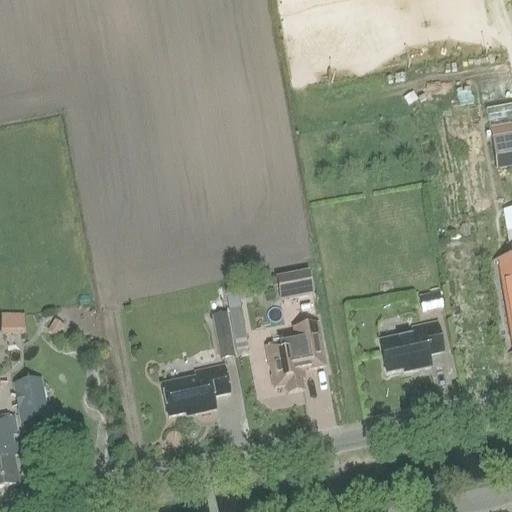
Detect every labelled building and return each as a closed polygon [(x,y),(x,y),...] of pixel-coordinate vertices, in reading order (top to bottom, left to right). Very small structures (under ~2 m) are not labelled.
[(511,258),(500,261),(511,331),(511,258)] [(308,273),(276,279),(280,302),(312,297),(308,273)] [(439,294),(419,298),(421,309),(441,305),(439,294)] [(4,313),(4,334),(28,335),(29,313),(4,313)] [(54,322),(47,333),(57,339),(64,328),(54,322)] [(286,388),(288,396),(303,393),(301,381),(305,380),(303,372),(302,372),(301,368),(308,366),(309,372),(326,369),(318,325),(292,330),(295,344),(266,349),(273,390),(286,388)] [(379,344),(386,375),(412,369),(413,372),(431,368),(428,357),(443,354),(437,325),(413,330),(414,336),(379,344)] [(234,342),(236,354),(248,352),(246,340),(234,342)] [(161,387),(168,419),(195,413),(195,416),(216,412),(213,399),(230,395),(224,368),(195,374),(197,380),(161,387)] [(12,385),(20,427),(49,421),(41,379),(12,385)] [(13,459),(21,457),(13,418),(0,420),(0,489),(19,486),(13,459)] [(44,454),(30,457),(32,465),(45,463),(44,454)]
